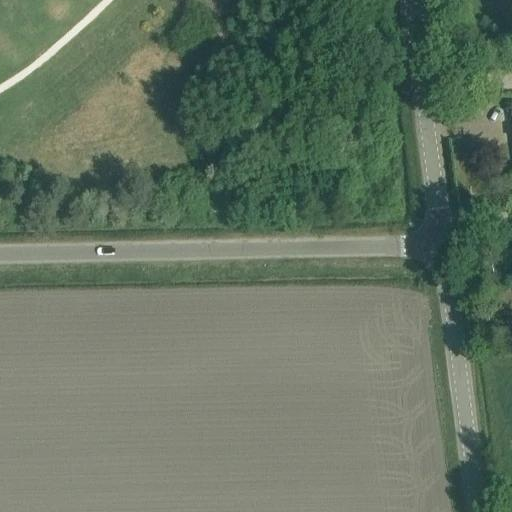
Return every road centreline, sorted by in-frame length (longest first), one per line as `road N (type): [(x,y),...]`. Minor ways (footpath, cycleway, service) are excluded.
road 1 (unclassified): [(0,255),(440,245)]
road 2 (unclassified): [(474,511),(440,245)]
road 3 (unclassified): [(440,245),(410,0)]
